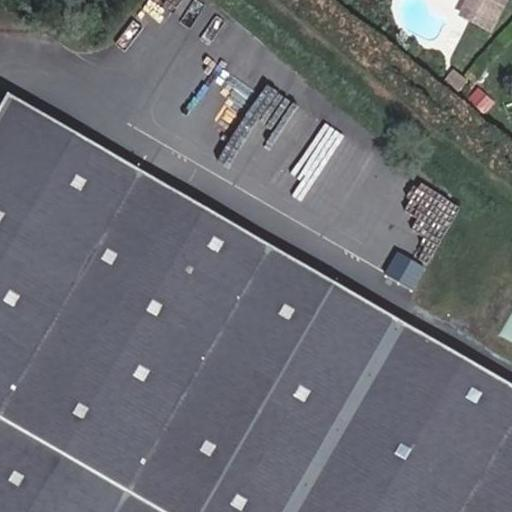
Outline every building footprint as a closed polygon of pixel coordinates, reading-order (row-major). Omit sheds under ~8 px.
[(511,0),(495,0),(485,22),(511,35),(511,0)] [(511,511),(511,364),(28,72),(0,119),(0,511),(511,511)] [(487,109),(493,104),(481,93),(476,100),(487,109)] [(511,106),(508,103),(499,114),(511,124),(511,106)] [(280,113),(279,130),(259,129),(257,175),(290,176),(293,113),(280,113)]
